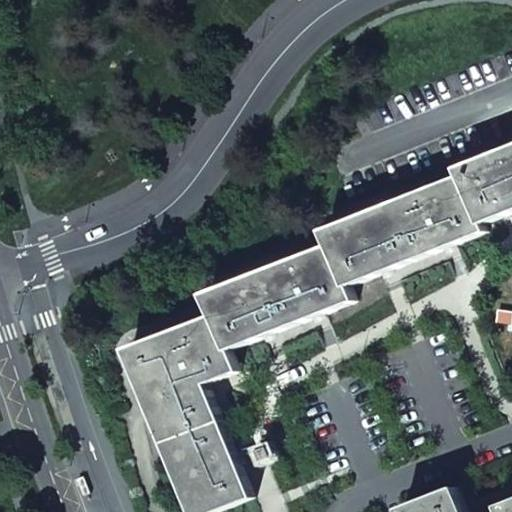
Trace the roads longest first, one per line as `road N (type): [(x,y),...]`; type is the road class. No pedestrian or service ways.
road 1 (residential): [(511,394),(465,284),(328,353),(280,389),(273,418),(301,490),(330,511)]
road 2 (residential): [(340,0),(300,27),(207,156),(141,224),(0,276)]
road 3 (tertiary): [(0,320),(66,511)]
road 4 (residential): [(511,438),(340,511)]
